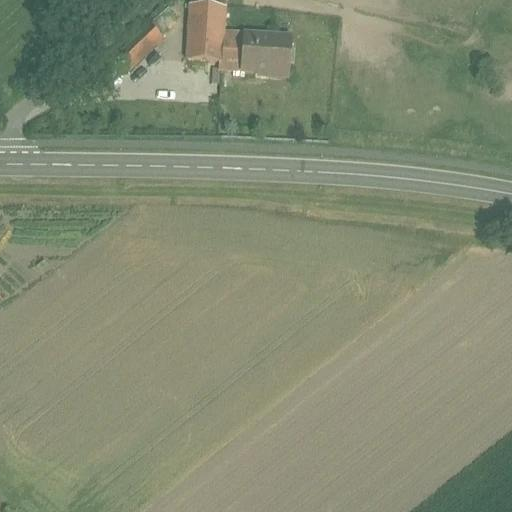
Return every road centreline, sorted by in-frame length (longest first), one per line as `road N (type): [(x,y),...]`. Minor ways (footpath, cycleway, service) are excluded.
road 1 (secondary): [(0,165),(305,174),(511,197)]
road 2 (unclassified): [(129,0),(0,117)]
